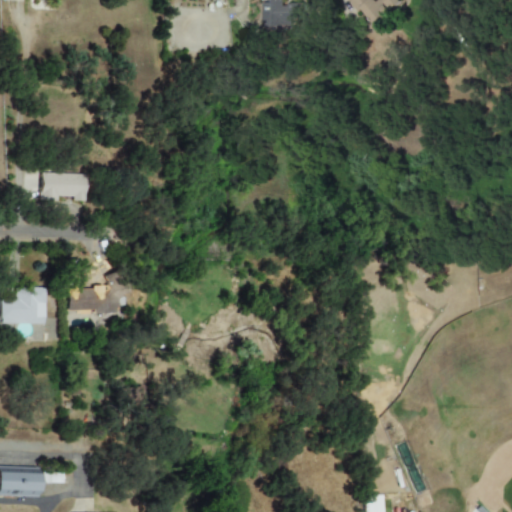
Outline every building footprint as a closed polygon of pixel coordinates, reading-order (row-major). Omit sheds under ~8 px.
[(264,27),(292,26),(292,21),(303,20),(303,4),(282,4),(282,0),(266,0),(267,2),(263,3),(264,27)] [(349,0),(375,28),(402,3),(399,0),(349,0)] [(53,202),(54,197),(67,197),(67,201),(79,201),(80,175),(37,174),(36,201),(53,202)] [(0,324),(42,325),(42,289),(12,288),(12,303),(0,303),(0,324)] [(0,496),(33,497),(34,468),(0,467),(0,496)]
